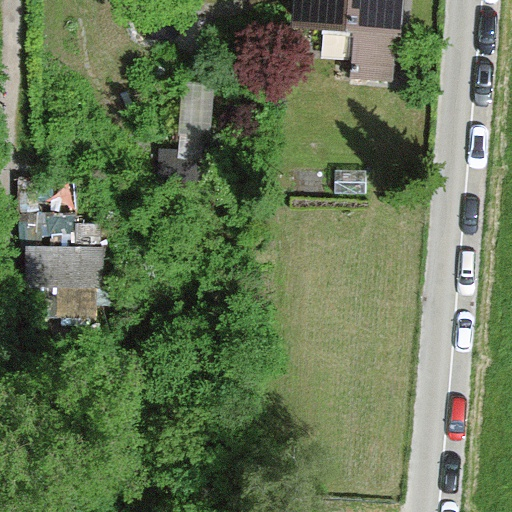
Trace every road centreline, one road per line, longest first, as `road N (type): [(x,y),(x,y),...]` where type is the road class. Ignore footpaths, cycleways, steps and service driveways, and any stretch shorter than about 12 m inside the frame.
road 1 (unclassified): [(467,0),(420,511)]
road 2 (track): [(16,0),(8,117),(22,511)]
